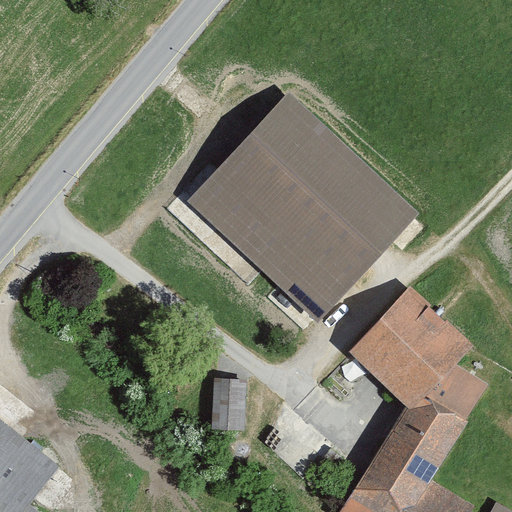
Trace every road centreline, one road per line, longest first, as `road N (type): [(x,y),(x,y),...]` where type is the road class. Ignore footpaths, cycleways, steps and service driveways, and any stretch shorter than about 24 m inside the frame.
road 1 (tertiary): [(210,0),(0,249)]
road 2 (track): [(511,178),(370,309)]
road 3 (track): [(75,238),(10,296),(0,337)]
